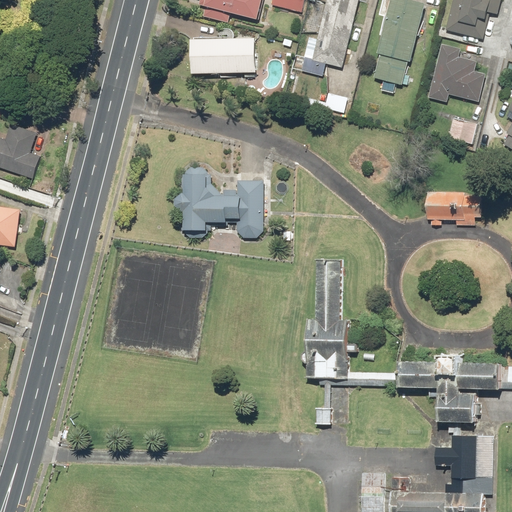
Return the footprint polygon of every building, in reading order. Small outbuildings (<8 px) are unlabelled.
[(265,0),(210,0),(210,2),(261,20),(265,0)] [(303,0),(269,0),(268,4),(301,11),(303,0)] [(364,0),(332,0),(315,62),(345,70),(364,0)] [(427,1),(424,0),(392,0),(372,75),(405,83),(427,1)] [(453,0),(443,31),(476,41),(489,0),(453,0)] [(259,34),(195,32),(194,69),(259,70),(259,34)] [(487,61),(438,49),(428,90),(476,102),(487,61)] [(479,124),(455,120),(451,140),(476,144),(479,124)] [(0,136),(0,171),(30,183),(42,152),(0,136)] [(266,233),(266,182),(240,182),(240,197),(212,197),(212,175),(188,175),(187,232),(210,232),(210,223),(239,223),(239,233),(266,233)] [(431,221),(483,220),(482,193),(430,195),(431,221)] [(0,202),(0,240),(19,243),(24,205),(0,202)] [(321,379),(321,385),(325,386),(325,407),(317,407),(317,425),(334,425),(334,388),(440,390),(440,424),(480,425),(480,390),(511,390),(511,364),(464,364),(464,355),(446,355),(446,363),(407,363),(406,376),(349,375),(349,319),(344,319),(344,260),(319,260),(318,319),(310,319),(309,379),(321,379)] [(395,490),(395,511),(494,511),(494,510),(486,510),(487,494),(498,494),(498,436),(457,435),(457,445),(439,445),(439,465),(455,465),(454,481),(447,481),(447,491),(395,490)] [(385,511),(386,473),(365,473),(364,511),(385,511)]
